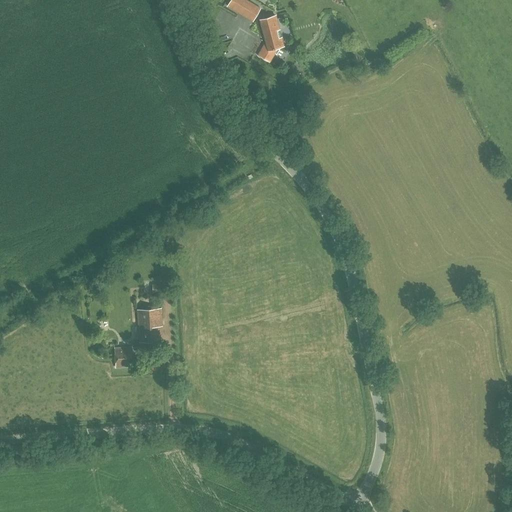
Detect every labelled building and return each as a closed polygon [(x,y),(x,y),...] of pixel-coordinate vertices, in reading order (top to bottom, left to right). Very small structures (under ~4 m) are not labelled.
[(259,9),(245,0),(230,0),(227,5),(252,20),(259,9)] [(275,15),(260,19),(266,41),(258,55),(269,62),(277,48),(283,46),(275,15)] [(153,293),(163,292),(162,284),(152,284),(153,293)] [(140,342),(161,341),(160,320),(161,320),(160,308),(137,310),(140,342)] [(133,366),(132,347),(114,348),(115,367),(133,366)]
